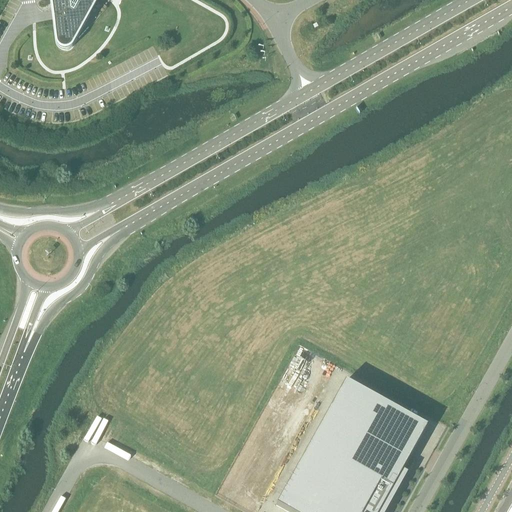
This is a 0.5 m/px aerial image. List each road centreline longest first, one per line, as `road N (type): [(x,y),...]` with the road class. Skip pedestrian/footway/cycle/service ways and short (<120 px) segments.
road 1 (primary): [(131,224),(511,6)]
road 2 (primary): [(307,92),(123,200)]
road 3 (unclassified): [(50,511),(79,465),(104,456),(214,511)]
road 4 (unclassified): [(511,338),(416,511)]
road 5 (primary): [(468,0),(307,92)]
road 6 (motorway): [(21,350),(131,224)]
road 7 (primary): [(123,200),(79,211),(0,209)]
